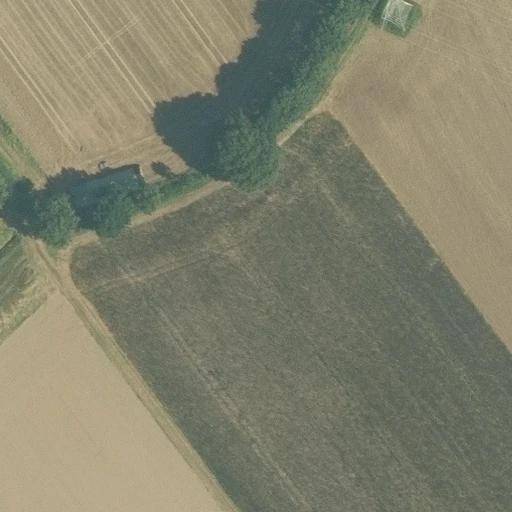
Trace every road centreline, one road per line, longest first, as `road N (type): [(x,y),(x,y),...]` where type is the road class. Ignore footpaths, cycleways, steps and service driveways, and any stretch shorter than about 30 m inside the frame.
road 1 (track): [(44,253),(179,210),(289,144),(385,0)]
road 2 (track): [(0,192),(231,511)]
